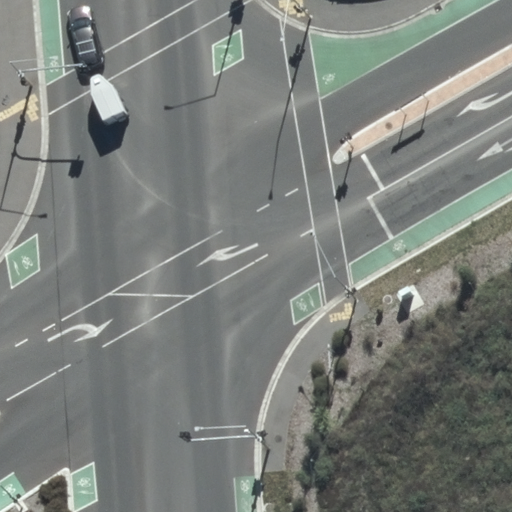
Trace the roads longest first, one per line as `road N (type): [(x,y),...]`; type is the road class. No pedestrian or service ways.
road 1 (tertiary): [(511,63),(123,287)]
road 2 (secondary): [(123,287),(104,0)]
road 3 (secondary): [(138,511),(123,287)]
road 4 (tertiary): [(123,287),(0,369)]
